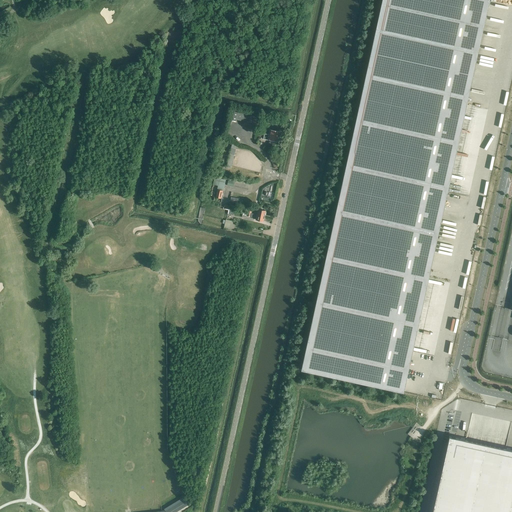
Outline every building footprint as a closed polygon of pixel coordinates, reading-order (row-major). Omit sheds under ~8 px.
[(381,0),(375,29),(478,51),(489,0),(381,0)] [(335,210),(438,233),(478,51),(375,29),(335,210)] [(229,120),(231,120),(236,121),(236,120),(259,125),(262,114),(239,109),(239,108),(231,107),(228,120),(229,120)] [(263,139),(268,140),(278,142),(281,131),(270,129),(269,134),(264,133),(263,139)] [(236,148),(231,147),(227,167),(230,168),(231,166),(232,166),(236,148)] [(221,199),(223,190),(224,190),(226,180),(214,177),(213,184),(218,185),(217,189),(216,197),(221,199)] [(301,370),(403,392),(438,233),(335,210),(301,370)] [(263,221),(265,216),(254,214),(252,213),(248,212),(243,211),(243,215),(247,216),(256,218),(256,219),(263,221)] [(232,221),(226,219),(225,223),(224,228),(230,229),(231,224),(232,221)] [(422,427),(416,423),(407,434),(410,436),(413,439),(422,427)] [(511,511),(511,449),(449,436),(432,511),(511,511)]
